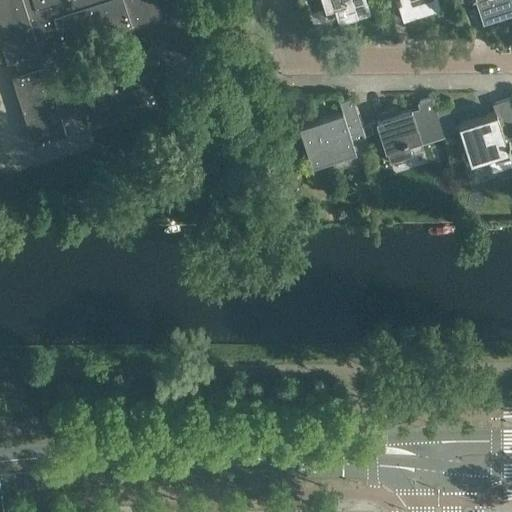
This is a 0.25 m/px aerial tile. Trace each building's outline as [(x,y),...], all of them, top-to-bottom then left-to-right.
[(89,126),(157,104),(152,87),(203,70),(191,32),(187,34),(180,11),(184,10),(180,0),(0,0),(0,39),(7,62),(15,59),(19,73),(12,75),(34,144),(66,133),(60,116),(83,109),(89,126)] [(352,0),(322,0),(325,9),(335,6),(352,0)] [(368,9),(364,0),(352,0),(335,6),(339,19),(368,9)] [(441,7),(438,0),(385,0),(386,2),(391,0),(398,0),(405,19),(441,7)] [(511,8),(511,2),(511,0),(477,0),(483,18),(511,8)] [(511,138),(511,96),(492,102),(495,111),(458,123),(470,161),(508,149),(506,143),(509,142),(508,139),(511,138)] [(360,122),(352,97),(340,102),(343,111),(347,126),(360,122)] [(444,135),(432,97),(417,102),(419,108),(412,111),(411,109),(377,120),(385,145),(402,139),(404,144),(409,143),(408,141),(420,138),(422,142),(444,135)] [(355,149),(347,126),(343,111),(300,125),(312,162),(355,149)]
